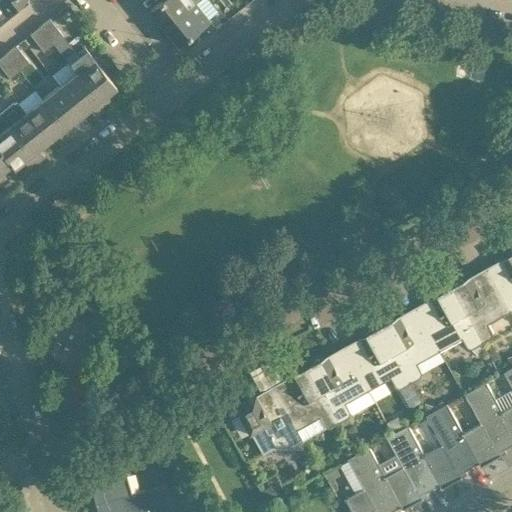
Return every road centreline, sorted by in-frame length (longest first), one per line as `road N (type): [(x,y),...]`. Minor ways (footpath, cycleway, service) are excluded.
road 1 (residential): [(35,446),(511,192)]
road 2 (residential): [(171,85),(0,221)]
road 3 (residential): [(0,285),(35,446)]
road 4 (residential): [(282,0),(171,85)]
